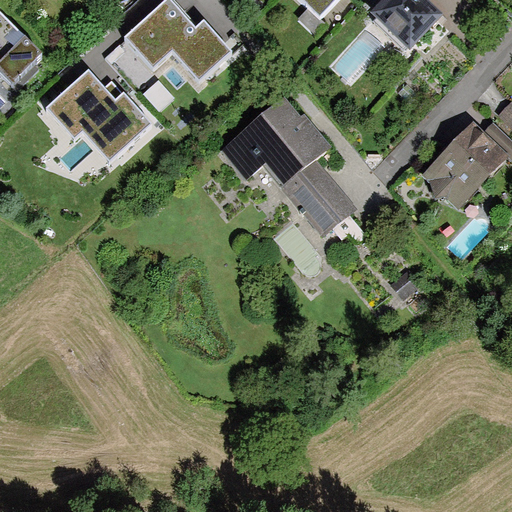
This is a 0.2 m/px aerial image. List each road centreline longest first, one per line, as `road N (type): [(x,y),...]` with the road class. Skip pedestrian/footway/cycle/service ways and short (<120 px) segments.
road 1 (residential): [(511,37),(376,179)]
road 2 (track): [(416,231),(461,283),(473,331),(511,390)]
